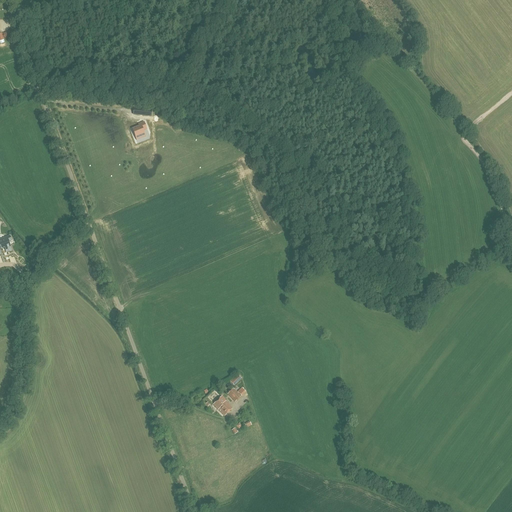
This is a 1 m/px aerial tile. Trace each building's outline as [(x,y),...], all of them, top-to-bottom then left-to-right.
[(130,129),(134,137),(143,133),(142,130),(145,128),(142,121),(138,123),(139,125),(130,129)] [(11,235),(0,239),(0,242),(2,248),(6,247),(7,251),(13,249),(9,241),(13,240),(11,235)] [(234,385),(241,379),(237,375),(230,381),(234,385)] [(235,402),(241,396),(233,389),(228,394),(235,402)] [(225,416),(232,408),(226,401),(222,397),(213,405),(218,410),(225,416)]
